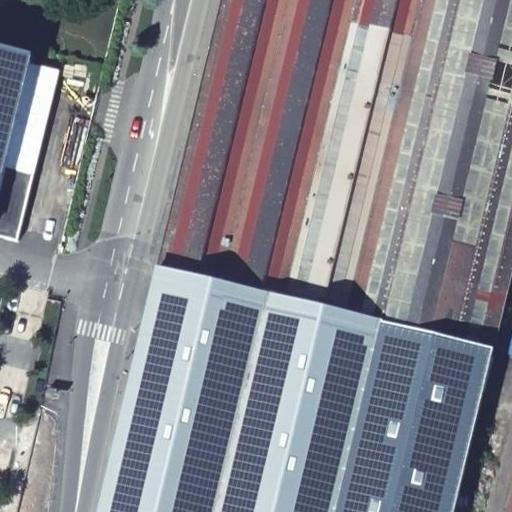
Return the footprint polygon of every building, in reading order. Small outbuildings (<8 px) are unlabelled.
[(223,0),(159,271),(216,286),(221,265),(288,281),(283,302),(305,307),(301,320),(345,331),(349,318),(347,318),(423,0),(223,0)] [(511,0),(423,0),(347,318),(349,318),(381,325),(493,352),(511,269),(511,0)] [(0,238),(22,244),(61,73),(34,67),(36,59),(0,50),(0,238)] [(152,296),(100,511),(217,511),(269,299),(283,302),(288,281),(221,265),(216,286),(159,271),(152,296)] [(269,299),(217,511),(336,511),(381,325),(349,318),(345,331),(301,320),(305,307),(283,302),(269,299)] [(381,325),(336,511),(454,511),(481,399),(493,352),(381,325)]
